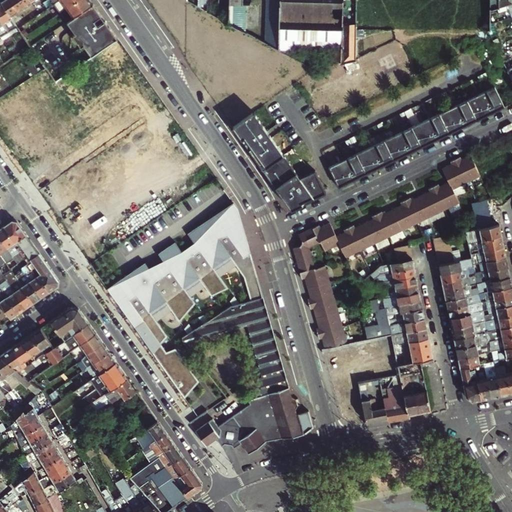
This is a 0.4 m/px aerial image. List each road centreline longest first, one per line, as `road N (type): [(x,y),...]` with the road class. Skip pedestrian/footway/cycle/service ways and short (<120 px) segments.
road 1 (tertiary): [(116,0),(243,180),(271,234)]
road 2 (residential): [(511,118),(271,234)]
road 3 (residential): [(81,285),(225,489)]
road 4 (tertiary): [(271,234),(333,445)]
road 5 (residential): [(421,245),(459,425)]
road 6 (tertiary): [(459,425),(333,445)]
